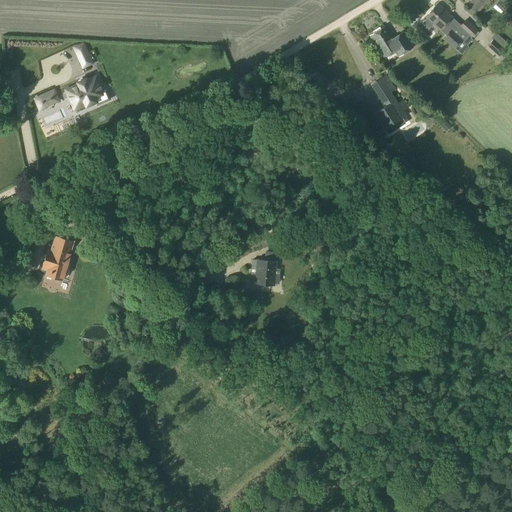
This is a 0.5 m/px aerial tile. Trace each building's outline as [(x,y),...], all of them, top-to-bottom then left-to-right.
[(488,0),(471,0),(468,5),(478,13),(485,5),(487,7),(490,2),(488,0)] [(494,12),(498,9),(493,2),(489,5),(494,12)] [(443,39),(454,49),(461,41),(466,45),(472,39),(470,37),(477,29),(466,19),(461,25),(437,4),(424,17),(427,19),(423,23),(429,28),(432,24),(439,30),(446,36),(443,39)] [(370,36),(384,58),(395,51),(398,56),(412,48),(402,33),(392,40),(384,27),(370,36)] [(414,41),(423,49),(428,43),(420,35),(414,41)] [(487,47),(501,59),(507,53),(492,40),(487,47)] [(83,44),(74,48),(77,56),(87,52),(83,44)] [(372,85),(386,106),(375,113),(378,117),(376,119),(383,130),(385,128),(388,132),(403,122),(401,118),(405,115),(402,111),(407,108),(403,101),(398,104),(390,92),(395,89),(386,76),(372,85)] [(78,85),(65,90),(69,99),(74,110),(77,108),(85,104),(86,106),(95,102),(96,102),(95,100),(96,100),(95,98),(94,98),(94,97),(103,93),(102,92),(95,77),(86,81),(85,79),(85,80),(78,83),(77,83),(78,85)] [(54,91),(35,99),(40,110),(46,107),(46,106),(57,101),(57,102),(59,102),(54,91)] [(397,149),(401,155),(409,149),(405,143),(402,145),(397,149)] [(256,228),(259,235),(267,232),(264,224),(256,228)] [(48,242),(40,269),(46,270),(45,275),(52,277),(52,278),(52,279),(57,281),(59,280),(59,279),(62,280),(65,269),(66,269),(67,269),(67,268),(68,268),(68,267),(69,266),(69,265),(69,264),(69,263),(69,262),(68,262),(68,261),(67,260),(73,241),(54,236),(52,244),(48,242)] [(78,244),(89,251),(95,243),(84,236),(78,244)] [(254,283),(273,285),(273,284),(278,284),(279,269),(275,269),(275,261),(274,261),(275,254),(266,253),(265,260),(256,259),(254,283)]
